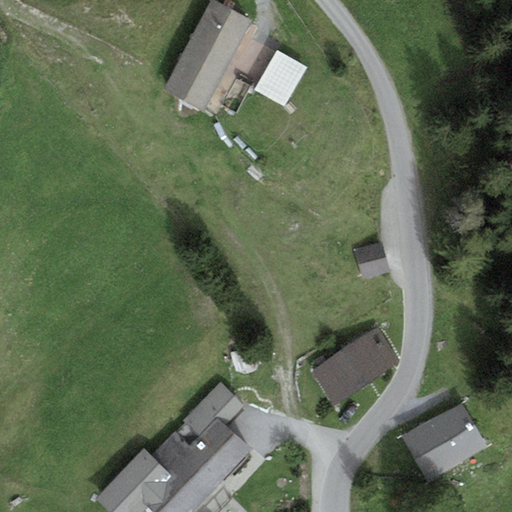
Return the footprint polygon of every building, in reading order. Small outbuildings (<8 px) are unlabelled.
[(253,20),(214,0),(212,0),(165,90),(204,111),(253,20)] [(307,68),(277,50),(255,89),(284,106),(307,68)] [(382,242),(353,250),(362,280),(390,272),(382,242)] [(378,328),(310,371),(333,406),(401,362),(378,328)] [(144,447),(94,498),(108,511),(190,511),(253,449),(228,424),(246,406),(221,381),(150,453),(144,447)] [(462,403),(403,437),(428,480),(487,446),(462,403)]
